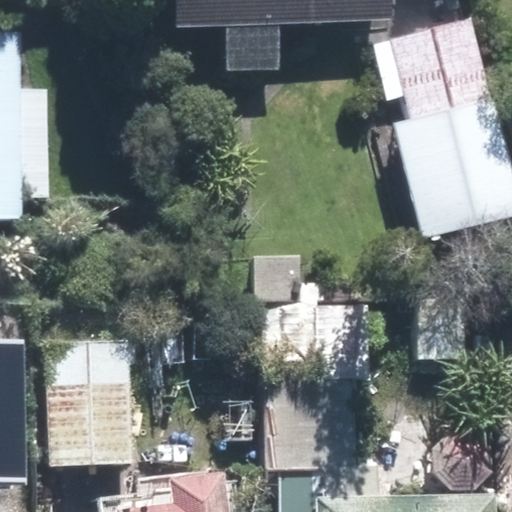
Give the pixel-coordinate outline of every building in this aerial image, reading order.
[(385,0),(175,0),(177,22),(386,15),(385,0)] [(511,207),(511,199),(468,21),(389,41),(409,120),(396,124),(423,230),(511,207)] [(14,33),(0,33),(0,216),(14,216),(14,33)] [(325,256),(251,254),(250,300),(324,301),(325,256)] [(464,285),(419,285),(420,357),(465,356),(464,285)] [(130,337),(43,340),(47,465),(134,462),(130,337)] [(0,479),(28,479),(25,339),(0,339),(0,479)] [(173,498),(117,506),(117,511),(219,511),(214,470),(171,476),(173,498)] [(489,511),(489,493),(318,496),(318,511),(489,511)]
